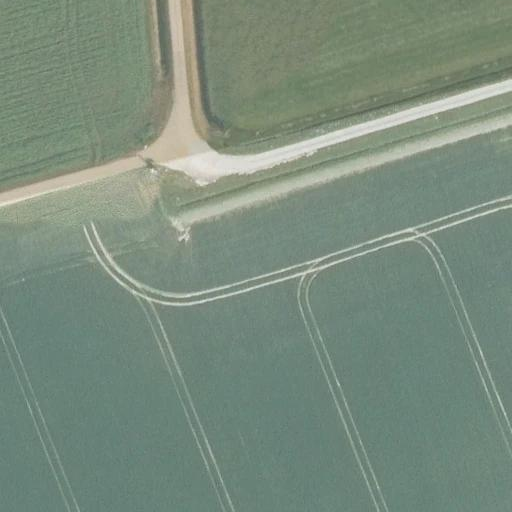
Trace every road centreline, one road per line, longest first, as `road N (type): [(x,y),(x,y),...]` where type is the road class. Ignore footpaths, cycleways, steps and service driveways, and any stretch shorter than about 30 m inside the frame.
road 1 (unclassified): [(183,146),(207,163),(235,166),(511,84)]
road 2 (unclassified): [(0,197),(183,146)]
road 3 (unclassified): [(183,146),(173,0)]
